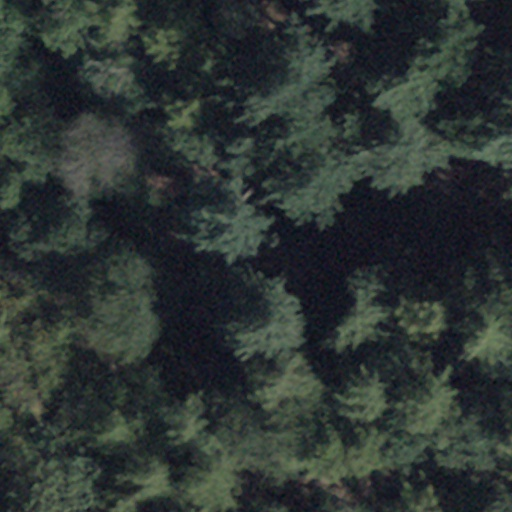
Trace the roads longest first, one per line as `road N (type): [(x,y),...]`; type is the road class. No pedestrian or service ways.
road 1 (track): [(351,511),(293,438),(269,358),(255,239),(176,149),(118,44),(74,0)]
road 2 (track): [(221,0),(293,38),(407,72),(462,110),(511,170)]
